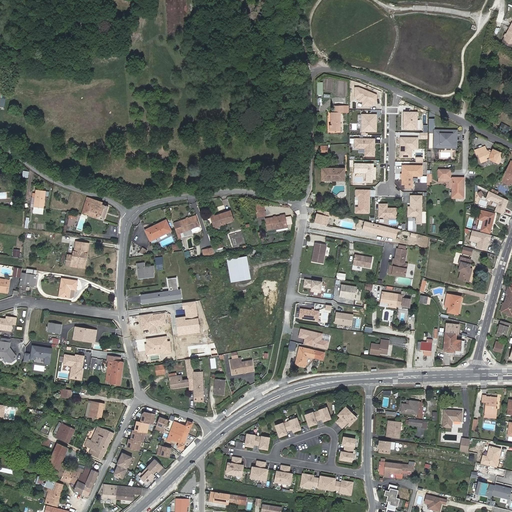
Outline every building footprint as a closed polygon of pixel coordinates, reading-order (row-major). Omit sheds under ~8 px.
[(359,87),(355,87),(355,99),(360,99),(360,102),(362,102),(362,108),(374,108),(374,103),(378,103),(378,95),(359,87)] [(341,130),(341,113),(344,112),(344,105),(335,106),(335,112),(331,112),(331,125),(330,125),(330,131),(341,130)] [(418,112),(404,112),(404,128),(417,129),(418,112)] [(377,114),(361,114),(360,132),(377,132),(377,114)] [(446,134),(435,134),(435,148),(442,148),(442,145),(451,145),(452,143),(453,131),(447,131),(446,134)] [(457,131),(453,131),(452,143),(451,145),(442,145),(442,148),(457,148),(457,131)] [(418,137),(400,137),(399,158),(412,158),(412,149),(418,149),(418,137)] [(375,139),(355,138),(355,148),(365,148),(365,156),(374,156),(375,139)] [(486,148),(474,152),(476,156),(478,156),(481,164),(491,160),(498,163),(502,155),(492,150),(490,154),(487,152),(486,148)] [(511,180),(511,161),(510,164),(503,177),(501,180),(510,185),(511,184),(511,183),(511,180),(511,181),(511,180)] [(376,165),(357,164),(356,174),(367,174),(367,184),(376,184),(376,165)] [(425,165),(403,165),(403,186),(415,187),(415,177),(425,177),(425,165)] [(345,169),(323,169),(323,181),(333,181),(333,180),(344,180),(344,174),(345,174),(345,169)] [(439,178),(448,178),(448,170),(440,170),(439,178)] [(453,179),(452,188),(452,198),(464,199),(464,178),(453,178),(453,179)] [(37,190),(34,207),(40,207),(40,205),(45,206),(46,191),(37,190)] [(371,190),(356,190),(356,198),(360,198),(360,207),(357,207),(357,215),(370,215),(371,190)] [(509,201),(488,191),(486,199),(498,203),(495,212),(504,215),(509,201)] [(422,195),(410,195),(409,206),(407,206),(407,217),(415,217),(415,224),(421,224),(422,195)] [(90,211),(93,200),(87,198),(82,214),(97,218),(99,214),(90,211)] [(103,203),(93,200),(90,211),(99,214),(97,218),(105,221),(109,207),(103,205),(103,203)] [(389,204),(380,204),(380,219),(399,219),(399,208),(389,208),(389,204)] [(335,213),(319,209),(315,223),(327,226),(329,217),(334,218),(335,213)] [(490,233),(495,214),(482,210),(480,220),(484,221),(482,231),(490,233)] [(214,217),(217,227),(234,221),(231,212),(214,217)] [(195,216),(179,222),(182,232),(199,226),(195,216)] [(285,216),(267,220),(267,221),(268,230),(277,228),(278,231),(287,229),(287,226),(285,216)] [(166,221),(146,231),(151,241),(171,231),(166,221)] [(398,230),(364,221),(362,230),(396,239),(398,230)] [(492,235),(472,229),(469,240),(477,243),(476,248),(487,252),(492,235)] [(221,242),(214,244),(217,253),(224,251),(221,242)] [(76,250),(87,251),(88,244),(77,243),(76,250)] [(328,245),(318,244),(315,262),(326,264),(328,245)] [(468,248),(466,247),(465,253),(473,256),(475,250),(468,248)] [(391,267),(390,267),(389,271),(393,272),(392,275),(397,276),(398,272),(406,274),(408,264),(404,263),(407,250),(405,250),(398,249),(397,249),(395,261),(393,268),(391,267)] [(87,254),(87,251),(76,250),(75,252),(74,252),(73,257),(68,256),(68,257),(84,259),(85,254),(87,254)] [(372,268),(374,258),(356,255),(354,265),(372,268)] [(66,265),(72,266),(73,264),(83,265),(84,259),(68,257),(66,265)] [(159,265),(163,264),(164,264),(163,257),(155,258),(156,265),(159,265)] [(250,280),(246,257),(236,258),(240,282),(250,280)] [(236,258),(226,260),(231,283),(240,282),(236,258)] [(469,282),(472,269),(470,268),(471,264),(471,263),(471,260),(461,258),(459,265),(460,266),(459,271),(461,272),(459,280),(469,282)] [(85,268),(86,260),(84,259),(83,265),(73,264),(72,266),(85,268)] [(137,264),(139,278),(154,277),(154,273),(154,272),(154,266),(145,267),(145,263),(137,264)] [(25,285),(35,286),(36,275),(26,274),(25,285)] [(0,292),(6,293),(8,280),(0,278),(0,292)] [(173,291),(147,295),(148,301),(155,300),(155,302),(181,298),(180,290),(178,290),(176,278),(167,279),(168,287),(172,286),(173,291)] [(62,279),(59,296),(70,298),(71,289),(76,290),(78,281),(62,279)] [(323,282),(304,279),(303,287),(311,289),(310,292),(321,294),(323,282)] [(356,287),(341,285),(339,297),(355,299),(356,287)] [(507,312),(511,313),(511,286),(509,286),(506,294),(507,294),(502,310),(507,312)] [(389,302),(389,303),(402,305),(402,307),(409,308),(411,299),(404,298),(404,295),(381,292),(380,300),(389,302)] [(462,297),(448,294),(446,305),(449,305),(448,312),(458,315),(462,297)] [(148,301),(147,295),(141,296),(142,304),(155,302),(155,300),(148,301)] [(188,334),(199,333),(196,307),(182,309),(184,330),(187,330),(188,334)] [(320,311),(300,308),(298,318),(318,322),(320,311)] [(353,315),(336,312),(334,324),(352,326),(353,315)] [(0,330),(11,332),(12,326),(14,318),(7,317),(7,320),(0,319),(0,330)] [(499,321),(496,336),(502,337),(502,334),(507,335),(509,322),(499,321)] [(169,338),(178,335),(173,322),(164,324),(169,338)] [(48,332),(61,334),(63,325),(50,323),(48,332)] [(447,324),(445,351),(455,352),(456,350),(461,351),(462,341),(457,340),(457,334),(459,334),(460,325),(447,324)] [(92,340),(93,330),(77,328),(75,339),(84,341),(84,339),(92,340)] [(139,332),(140,346),(163,343),(162,330),(139,332)] [(322,334),(300,330),(299,338),(305,339),(303,345),(327,350),(329,341),(321,340),(322,334)] [(387,353),(389,339),(381,338),(381,344),(372,343),(370,352),(382,354),(383,352),(387,353)] [(418,349),(425,350),(424,355),(431,355),(432,340),(427,340),(427,342),(418,341),(418,349)] [(289,348),(288,350),(295,352),(297,343),(290,341),(289,343),(289,348)] [(499,344),(496,343),(494,349),(501,351),(504,342),(500,341),(499,344)] [(9,343),(0,342),(0,357),(4,358),(8,362),(11,363),(15,360),(15,357),(12,352),(8,352),(9,349),(9,343)] [(176,357),(189,355),(187,342),(174,344),(176,357)] [(36,360),(36,357),(46,358),(45,364),(50,365),(52,349),(37,347),(37,349),(33,348),(31,360),(36,360)] [(301,354),(298,353),(296,364),(305,366),(308,357),(324,360),(325,353),(303,348),(302,351),(301,354)] [(261,352),(263,360),(272,358),(270,351),(261,352)] [(84,357),(64,354),(62,365),(71,366),(69,379),(80,380),(84,357)] [(114,362),(111,384),(121,385),(124,363),(120,362),(121,358),(108,356),(108,361),(114,362)] [(192,358),(184,359),(188,380),(193,379),(194,397),(202,397),(202,372),(193,372),(192,358)] [(235,364),(236,373),(254,370),(252,360),(242,362),(241,358),(231,360),(232,364),(235,364)] [(165,370),(164,365),(164,364),(156,365),(157,374),(165,373),(165,370)] [(170,374),(172,388),(189,385),(188,380),(182,381),(181,375),(177,376),(177,373),(170,374)] [(225,379),(215,378),(214,393),(224,394),(225,379)] [(70,398),(71,391),(64,390),(63,397),(70,398)] [(497,409),(497,399),(487,398),(487,395),(483,395),(482,403),(485,403),(485,413),(497,414),(498,409),(497,409)] [(102,420),(103,413),(101,413),(101,410),(104,411),(105,403),(93,401),(90,417),(102,420)] [(407,405),(402,404),(401,413),(417,415),(417,418),(421,419),(424,403),(408,401),(407,405)] [(313,414),(306,416),(309,427),(316,425),(316,422),(319,421),(322,420),(323,422),(330,420),(326,409),(319,411),(320,412),(316,413),(313,414)] [(346,425),(348,428),(356,421),(351,415),(347,409),(339,416),(341,419),(336,423),(338,426),(341,429),(346,425)] [(462,412),(445,411),(444,427),(452,428),(453,422),(462,422),(462,412)] [(140,451),(142,442),(143,442),(145,432),(147,433),(149,423),(153,424),(155,414),(145,412),(142,414),(141,422),(137,421),(135,430),(133,430),(131,439),(129,439),(127,448),(140,451)] [(160,417),(156,428),(165,432),(169,420),(160,417)] [(283,424),(276,427),(280,438),(287,435),(286,433),(289,432),(293,431),(293,433),(301,430),(297,420),(290,422),(290,423),(286,424),(283,425),(283,424)] [(54,433),(57,434),(62,424),(59,422),(54,433)] [(174,422),(167,441),(171,442),(171,441),(179,443),(177,448),(182,450),(193,424),(188,422),(186,426),(174,422)] [(391,422),(389,437),(400,439),(402,423),(391,422)] [(62,424),(57,434),(55,437),(68,444),(75,430),(62,424)] [(91,441),(108,448),(114,434),(107,431),(98,428),(97,430),(96,430),(91,441)] [(255,437),(247,435),(245,447),(253,448),(253,446),(257,446),(260,447),(260,449),(267,451),(269,439),(262,438),(262,439),(258,438),(254,437),(255,437)] [(341,453),(340,461),(351,463),(353,455),(352,455),(353,452),(353,448),(354,448),(355,441),(344,439),(343,446),(345,447),(344,450),(344,454),(341,453)] [(470,443),(470,440),(462,439),(460,452),(468,453),(470,443)] [(102,460),(108,448),(91,441),(89,440),(88,442),(86,441),(85,444),(86,445),(86,446),(92,449),(90,454),(102,460)] [(390,450),(391,441),(377,440),(376,452),(385,453),(386,450),(390,450)] [(68,448),(58,444),(50,461),(61,465),(68,448)] [(160,445),(158,455),(170,457),(172,448),(160,445)] [(501,450),(489,447),(486,455),(483,454),(480,463),(496,468),(501,450)] [(133,457),(122,452),(116,463),(118,464),(113,474),(122,478),(133,457)] [(154,458),(146,467),(154,474),(162,466),(154,458)] [(228,464),(226,474),(234,476),(241,477),(243,467),(240,466),(241,460),(237,459),(233,458),(232,465),(228,464)] [(57,475),(63,477),(66,468),(60,466),(61,465),(50,461),(48,466),(59,470),(57,475)] [(381,462),(380,462),(379,471),(380,471),(379,474),(384,475),(383,476),(390,477),(391,474),(389,474),(389,472),(391,473),(401,474),(401,473),(410,474),(411,472),(411,471),(413,471),(414,463),(409,462),(408,466),(406,465),(385,462),(381,462)] [(253,468),(251,479),(258,480),(266,481),(268,471),(264,470),(265,464),(261,463),(257,463),(256,469),(253,468)] [(78,481),(86,484),(92,469),(90,468),(86,467),(85,470),(74,466),(73,469),(74,469),(74,471),(81,473),(78,481)] [(277,473),(275,483),(283,484),(290,485),(292,475),(288,475),(290,468),(285,468),(281,467),(280,473),(277,473)] [(69,484),(70,483),(74,471),(66,468),(63,477),(61,480),(65,482),(69,484)] [(85,486),(92,488),(99,472),(92,469),(86,484),(85,486)] [(148,469),(140,477),(148,484),(156,476),(148,469)] [(82,494),(85,486),(86,484),(78,481),(81,473),(74,471),(70,483),(76,485),(74,490),(82,494)] [(49,487),(46,500),(45,503),(58,507),(64,485),(48,480),(47,483),(45,482),(46,477),(41,475),(39,482),(47,484),(46,486),(49,487)] [(303,475),(301,487),(311,489),(312,487),(315,488),(319,489),(326,491),(333,492),(333,491),(337,492),(341,492),(340,494),(351,496),(353,484),(342,482),(342,484),(339,483),(335,483),(335,480),(328,479),(321,478),(320,480),(317,480),(313,479),(313,477),(303,475)] [(479,482),(477,493),(509,500),(511,489),(479,482)] [(398,486),(390,484),(389,488),(391,488),(390,491),(388,491),(386,490),(385,495),(388,496),(390,496),(389,499),(387,499),(387,501),(389,501),(391,502),(390,504),(388,504),(386,511),(388,511),(387,511),(394,511),(396,506),(398,507),(400,499),(397,498),(399,490),(397,490),(398,486)] [(109,499),(115,499),(116,494),(124,495),(125,487),(110,485),(109,494),(109,499)] [(88,497),(92,488),(85,486),(82,494),(88,497)] [(134,495),(142,495),(142,489),(125,487),(124,495),(116,494),(115,499),(133,501),(134,497),(134,495)] [(214,492),(213,502),(213,503),(229,505),(229,503),(230,495),(214,492)] [(180,499),(177,499),(176,511),(187,511),(187,505),(188,499),(186,499),(187,494),(180,494),(180,499)] [(447,499),(426,494),(424,504),(428,505),(427,509),(440,511),(442,504),(446,505),(447,499)] [(230,495),(229,503),(246,505),(247,500),(247,498),(230,495)]
